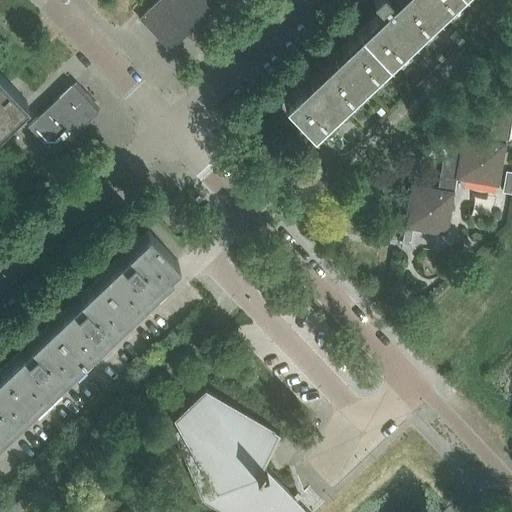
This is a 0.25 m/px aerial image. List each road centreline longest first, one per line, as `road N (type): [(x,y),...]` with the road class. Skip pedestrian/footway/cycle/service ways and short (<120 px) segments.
road 1 (residential): [(0,288),(170,128)]
road 2 (residential): [(170,128),(304,0)]
road 3 (residential): [(170,128),(47,0)]
